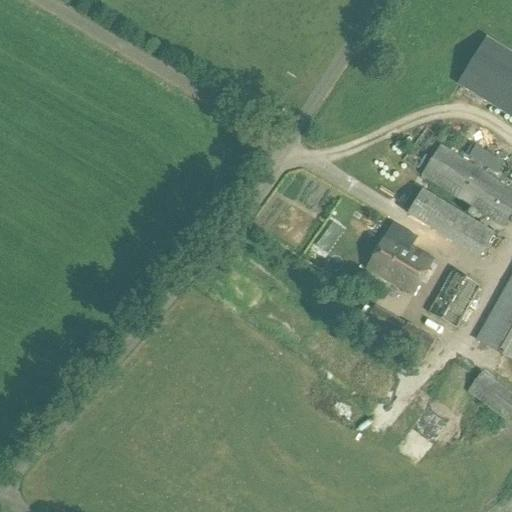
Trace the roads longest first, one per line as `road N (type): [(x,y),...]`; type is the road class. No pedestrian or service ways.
road 1 (unclassified): [(1,495),(258,201),(293,146)]
road 2 (unclassified): [(293,146),(52,0)]
road 3 (unclassified): [(391,0),(293,146)]
